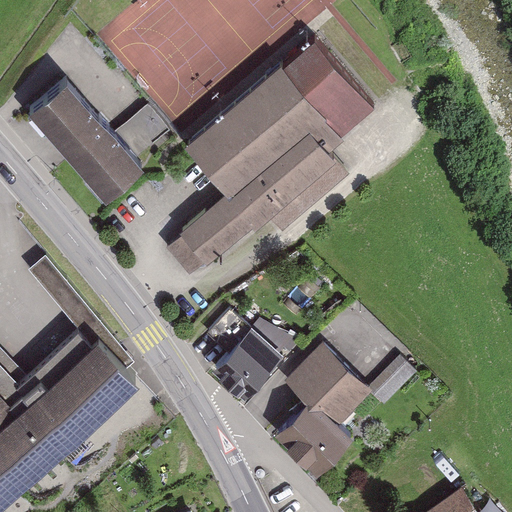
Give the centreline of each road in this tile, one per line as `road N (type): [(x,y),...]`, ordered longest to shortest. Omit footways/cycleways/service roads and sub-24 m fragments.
road 1 (tertiary): [(178,376),(0,156)]
road 2 (residential): [(327,511),(178,376)]
road 3 (tertiary): [(252,511),(178,376)]
